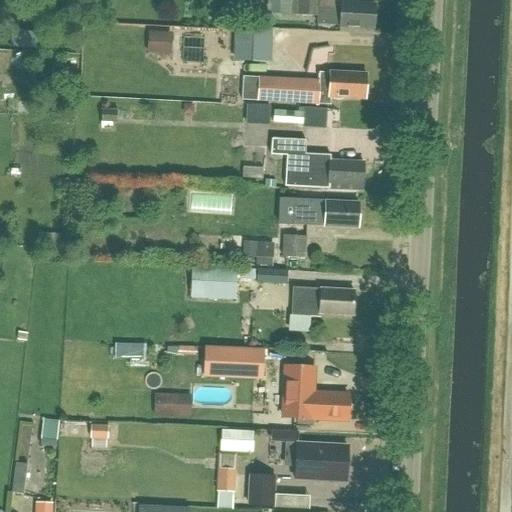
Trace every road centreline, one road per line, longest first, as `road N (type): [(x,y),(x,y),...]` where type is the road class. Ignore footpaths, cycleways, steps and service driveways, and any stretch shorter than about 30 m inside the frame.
road 1 (unclassified): [(407,511),(432,0)]
road 2 (residential): [(504,511),(511,348)]
